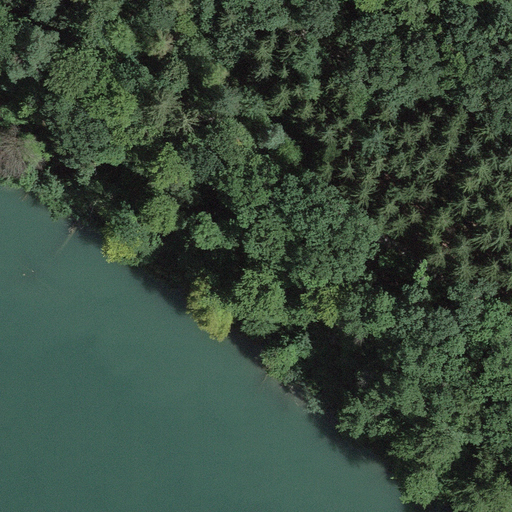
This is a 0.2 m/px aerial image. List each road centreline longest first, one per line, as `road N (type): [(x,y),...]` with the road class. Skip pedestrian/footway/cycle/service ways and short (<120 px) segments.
road 1 (track): [(12,0),(404,258),(511,346)]
road 2 (track): [(205,0),(404,258)]
road 3 (track): [(236,0),(346,67),(511,128)]
